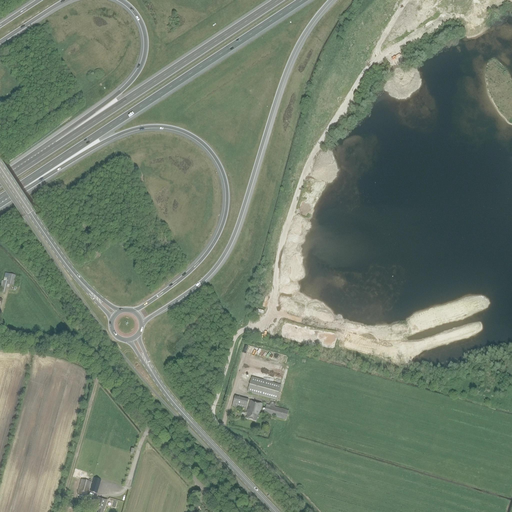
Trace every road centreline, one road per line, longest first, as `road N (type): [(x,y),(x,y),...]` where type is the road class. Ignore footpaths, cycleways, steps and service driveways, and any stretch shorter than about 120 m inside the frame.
road 1 (motorway): [(6,194),(138,128),(170,127),(199,140),(225,180),(219,232),(193,268),(133,311)]
road 2 (motorway): [(141,323),(209,275),(227,252),(293,60),(333,0)]
road 3 (motorway): [(6,194),(302,0)]
road 4 (unclassified): [(0,344),(68,351),(95,364),(223,511)]
road 5 (motorway): [(278,0),(58,144)]
road 6 (track): [(275,290),(282,239),(311,156),(367,66)]
road 7 (motorway): [(121,0),(142,23),(140,68),(58,144)]
road 8 (tertiary): [(275,511),(153,374)]
road 9 (primary): [(82,285),(0,166)]
